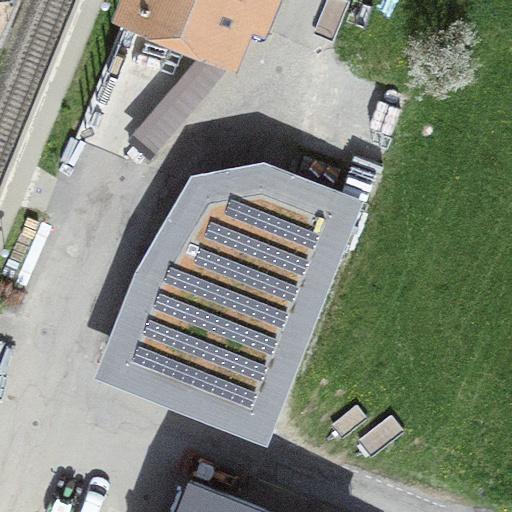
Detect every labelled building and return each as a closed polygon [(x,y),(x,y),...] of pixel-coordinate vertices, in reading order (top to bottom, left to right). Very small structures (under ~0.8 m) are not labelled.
[(141,0),(137,11),(224,46),(242,0),(141,0)] [(339,169),(304,155),(296,176),(330,190),(339,169)] [(294,177),(279,214),(266,209),(261,221),(196,195),(163,279),(279,325),(335,193),(294,177)] [(249,409),(278,328),(161,286),(132,367),(249,409)] [(273,511),(190,478),(176,511),(273,511)]
